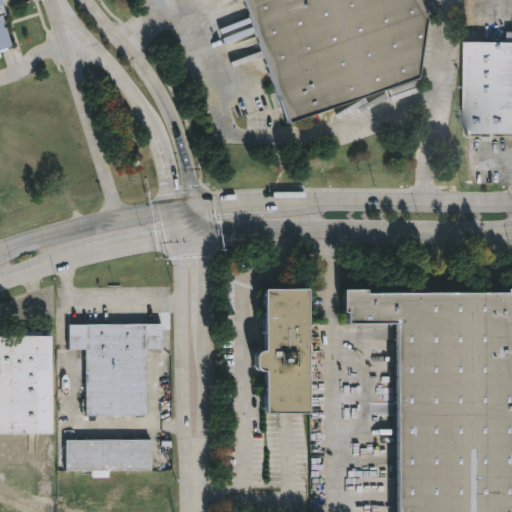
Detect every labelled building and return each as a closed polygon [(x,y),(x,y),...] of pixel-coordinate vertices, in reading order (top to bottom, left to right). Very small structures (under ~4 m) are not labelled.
[(412,0),(419,20),(410,78),(281,124),(237,0),(412,0)] [(0,23),(8,48),(0,50),(0,23)] [(463,43),(462,135),(511,135),(511,33),(505,33),(505,43),(463,43)] [(391,324),(390,511),(511,511),(511,289),(499,290),(500,294),(359,295),(358,291),(337,292),(337,312),(341,312),(341,324),(391,324)] [(298,290),(299,414),(256,414),(256,372),(256,351),(255,290),(298,290)] [(65,326),(159,325),(159,349),(143,349),(143,416),(82,417),(81,350),(65,350),(65,326)] [(0,337),(0,435),(47,435),(46,337),(0,337)] [(61,442),(147,441),(147,472),(62,473),(61,442)]
